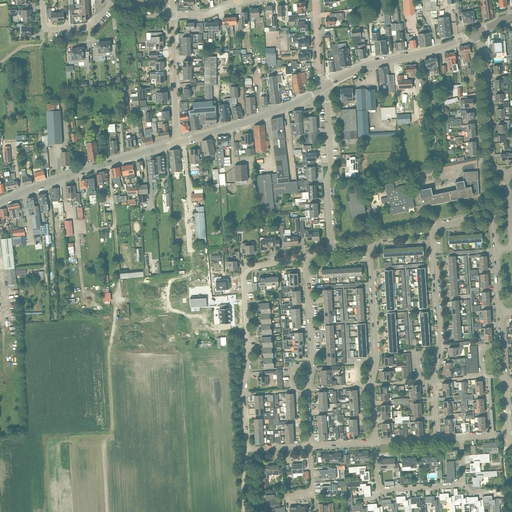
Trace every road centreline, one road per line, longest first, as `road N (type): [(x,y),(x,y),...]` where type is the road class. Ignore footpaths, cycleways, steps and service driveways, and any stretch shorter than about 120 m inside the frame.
road 1 (tertiary): [(0,202),(177,142)]
road 2 (residential): [(243,394),(244,271),(305,255)]
road 3 (residential): [(330,250),(322,87)]
road 4 (tertiary): [(322,87),(351,70),(475,33)]
road 5 (tertiary): [(177,142),(258,118),(322,87)]
road 6 (residential): [(505,173),(490,162),(475,33)]
road 7 (residential): [(177,142),(172,14)]
road 8 (residential): [(438,349),(430,228)]
